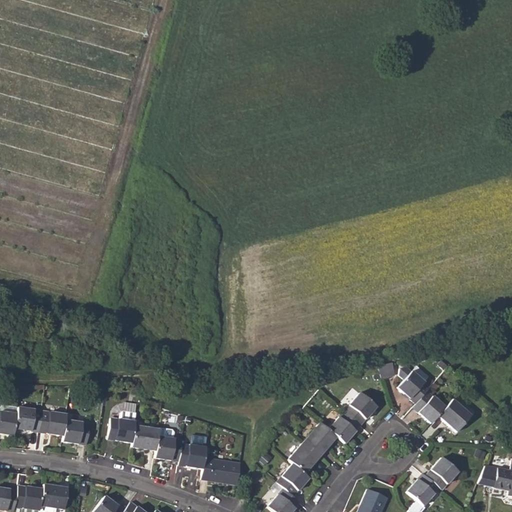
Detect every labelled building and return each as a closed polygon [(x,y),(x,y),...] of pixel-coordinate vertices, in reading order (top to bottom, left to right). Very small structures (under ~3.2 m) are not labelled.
[(375,367),(379,379),(394,376),(391,363),(375,367)] [(394,388),(414,404),(425,392),(428,388),(409,371),(404,367),(397,369),(396,376),(401,380),(394,388)] [(443,407),(425,392),(414,404),(410,408),(428,424),(435,416),(443,407)] [(341,411),(358,426),(374,408),(357,393),(341,411)] [(443,407),(435,416),(454,433),(468,416),(450,399),(443,407)] [(0,434),(10,436),(11,429),(14,414),(15,407),(1,405),(0,405),(0,434)] [(14,414),(11,429),(36,433),(39,411),(15,407),(14,414)] [(36,433),(60,436),(63,420),(64,414),(39,411),(36,433)] [(341,411),(325,430),(334,438),(342,444),(358,426),(341,411)] [(105,440),(129,444),(132,426),(132,422),(133,413),(122,412),(119,414),(118,420),(109,418),(105,440)] [(59,442),(84,445),(87,424),(63,420),(60,436),(59,442)] [(318,456),(334,438),(325,430),(317,423),(301,441),(318,456)] [(129,448),(153,452),(155,436),(156,430),(132,426),(129,444),(129,448)] [(179,443),(179,440),(170,439),(171,432),(169,430),(156,428),(156,430),(155,436),(153,452),(152,459),(176,462),(179,443)] [(290,464),(302,474),(318,456),(301,441),(285,460),(290,464)] [(175,466),(200,470),(201,458),(203,447),(179,443),(176,462),(175,466)] [(237,463),(201,458),(200,470),(198,480),(234,486),(237,463)] [(438,458),(422,476),(436,488),(440,491),(455,472),(438,458)] [(491,488),(506,491),(505,496),(511,497),(511,461),(509,461),(508,470),(482,465),(474,485),(491,488)] [(280,489),(290,497),(306,478),(302,474),(290,464),(273,483),(280,489)] [(403,492),(421,507),(436,488),(422,476),(419,474),(403,492)] [(280,489),(273,483),(268,488),(275,495),(280,489)] [(40,490),(37,507),(54,509),(61,511),(64,489),(40,485),(40,490)] [(15,491),(12,508),(36,511),(37,507),(40,490),(15,486),(15,491)] [(11,511),(12,508),(15,491),(0,488),(0,511),(5,511),(11,511)] [(290,497),(280,489),(275,495),(264,507),(270,511),(288,511),(297,503),(290,497)] [(365,490),(355,511),(379,511),(386,499),(365,490)] [(121,511),(122,511),(102,497),(90,511),(121,511)] [(122,511),(121,511),(140,511),(128,503),(122,511)]
